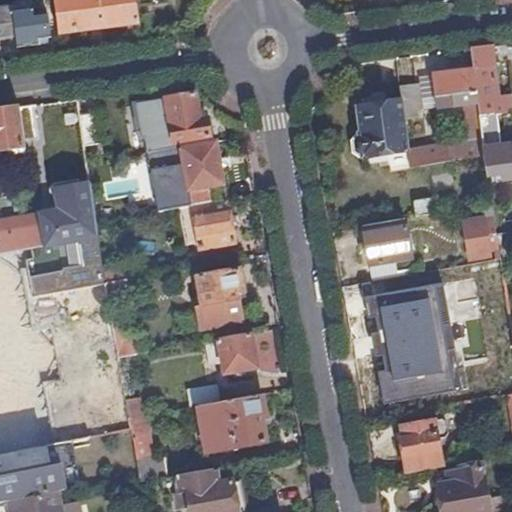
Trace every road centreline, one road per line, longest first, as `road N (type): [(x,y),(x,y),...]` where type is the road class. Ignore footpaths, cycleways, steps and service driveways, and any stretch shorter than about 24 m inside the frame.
road 1 (residential): [(349,511),(275,90)]
road 2 (residential): [(0,86),(229,57)]
road 3 (residential): [(310,44),(511,17)]
